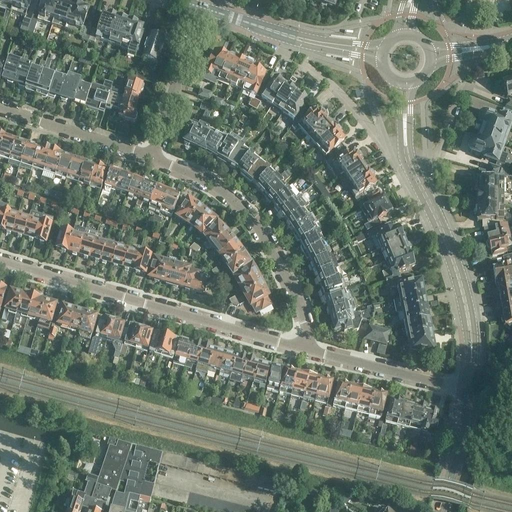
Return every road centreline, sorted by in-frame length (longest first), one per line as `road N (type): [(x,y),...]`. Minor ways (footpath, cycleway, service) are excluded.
road 1 (residential): [(303,349),(0,261)]
road 2 (residential): [(303,349),(306,316),(282,256),(215,185),(150,159)]
road 3 (secondary): [(468,389),(459,281),(406,156)]
road 4 (primary): [(200,8),(282,35),(382,53)]
road 5 (residential): [(468,389),(303,349)]
road 6 (residential): [(200,8),(150,159)]
road 7 (residential): [(150,159),(0,109)]
road 8 (residential): [(305,65),(406,156)]
road 9 (secondary): [(439,511),(468,389)]
